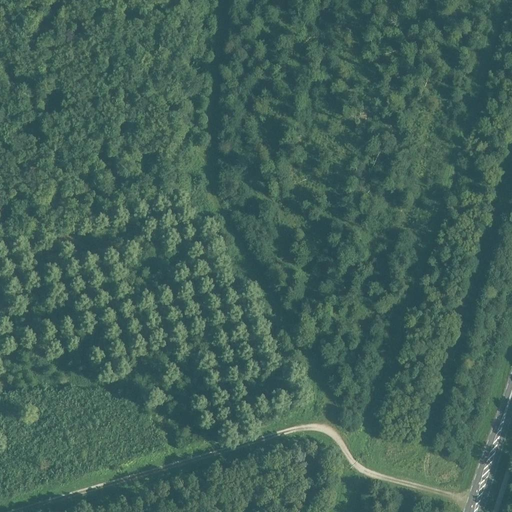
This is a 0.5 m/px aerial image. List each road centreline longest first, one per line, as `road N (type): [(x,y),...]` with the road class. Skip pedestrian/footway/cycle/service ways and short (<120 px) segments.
road 1 (track): [(476,503),(363,472),(322,428),(29,511)]
road 2 (secondary): [(473,511),(511,389)]
